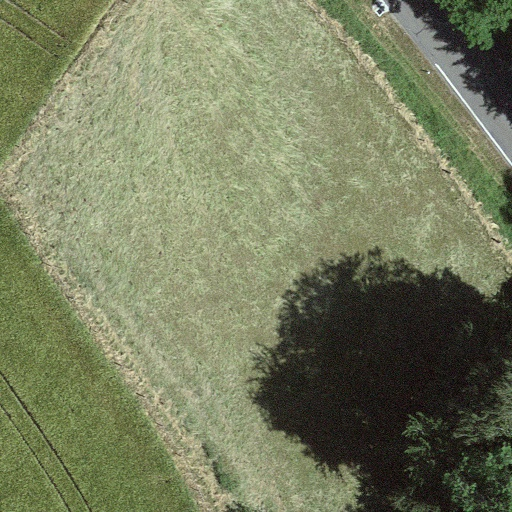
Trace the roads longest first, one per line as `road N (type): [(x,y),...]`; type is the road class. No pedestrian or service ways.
road 1 (tertiary): [(410,0),(511,126)]
road 2 (track): [(482,0),(511,126)]
